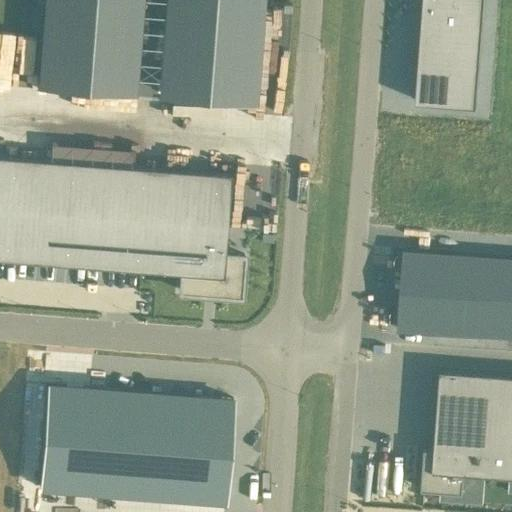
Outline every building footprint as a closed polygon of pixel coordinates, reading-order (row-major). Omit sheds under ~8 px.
[(422,0),(415,98),(475,103),(482,0),(422,0)] [(429,128),(424,220),(508,227),(511,131),(429,128)] [(0,254),(181,269),(179,292),(245,297),(249,251),(226,249),(232,170),(0,152),(0,254)] [(262,241),(273,241),(273,234),(262,233),(262,241)] [(511,257),(404,249),(398,328),(511,336),(511,257)] [(425,447),(422,486),(462,489),(463,470),(511,473),(511,371),(441,366),(435,447),(425,447)] [(46,382),(38,483),(225,498),(233,396),(46,382)]
